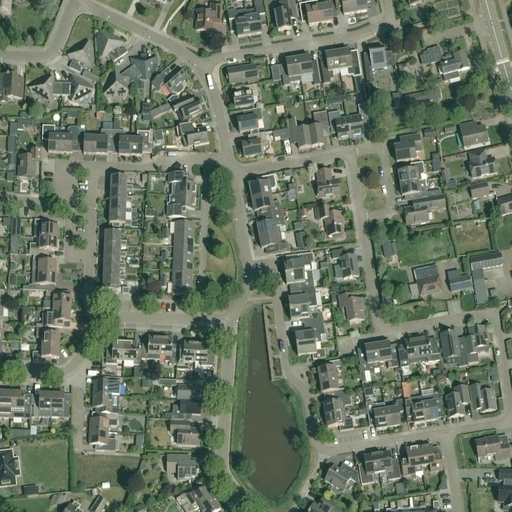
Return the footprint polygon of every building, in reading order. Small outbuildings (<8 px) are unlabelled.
[(0,0),(0,16),(10,17),(10,0),(0,0)] [(336,9),(335,5),(334,0),(328,0),(329,6),(318,8),(320,25),(332,23),(330,10),(336,9)] [(355,14),(352,0),(334,0),(335,5),(341,4),(343,16),(355,14)] [(352,0),(355,14),(367,12),(365,0),(352,0)] [(280,3),(280,5),(277,5),(274,9),(275,13),(278,32),(291,30),(289,16),(296,15),(293,1),(280,3)] [(254,3),(255,10),(246,12),(246,11),(245,11),(249,36),(261,34),(259,19),(264,18),(262,2),(254,3)] [(320,25),(318,8),(317,8),(317,2),(299,5),(301,15),(306,14),(308,27),(320,25)] [(221,16),(221,6),(211,5),(211,12),(198,12),(197,32),(213,33),(213,16),(221,16)] [(249,36),(245,11),(236,13),(236,11),(227,13),(229,25),(235,24),(238,38),(249,36)] [(109,58),(113,63),(123,56),(127,53),(124,48),(120,51),(119,38),(107,32),(96,39),(97,53),(109,58)] [(83,69),(94,61),(93,48),(81,42),(70,50),(71,63),(72,63),(69,69),(80,74),(83,69)] [(370,66),(364,67),(366,83),(373,82),(371,72),(386,70),(386,68),(395,67),(393,53),(384,54),(383,48),(368,50),(370,66)] [(426,52),(427,55),(420,58),(422,68),(439,63),(443,77),(445,83),(459,79),(457,73),(468,70),(464,54),(453,57),(442,60),(438,48),(426,52)] [(349,51),(337,53),(340,71),(346,70),(347,77),(352,76),(353,78),(361,77),(359,63),(351,65),(349,51)] [(340,71),(337,53),(325,55),(327,68),(321,69),(324,85),(330,84),(329,80),(333,79),(332,72),(340,71)] [(132,69),(127,72),(134,82),(139,79),(152,78),(158,66),(150,55),(137,56),(131,68),(132,69)] [(309,58),(297,60),(300,78),(312,76),(314,87),(320,86),(317,70),(311,71),(309,58)] [(300,78),(297,60),(285,62),(288,75),(282,76),(284,87),(290,86),(289,83),(301,81),(300,78)] [(247,85),(257,83),(255,67),(227,71),(229,85),(247,82),(247,85)] [(273,83),(281,82),(278,67),(271,68),(273,83)] [(181,85),(187,80),(177,69),(165,80),(161,75),(152,84),(159,92),(164,88),(170,94),(172,93),(176,95),(178,95),(180,94),(182,93),(184,90),(183,88),(181,85)] [(129,85),(134,82),(127,72),(122,75),(108,76),(103,88),(108,96),(110,99),(124,98),(124,96),(129,86),(129,85)] [(22,96),(23,83),(17,83),(17,77),(1,76),(0,92),(7,93),(7,96),(7,99),(22,100),(22,96)] [(61,97),(62,84),(56,84),(44,76),(33,83),(32,96),(33,96),(44,103),(55,97),(61,97)] [(67,84),(62,84),(61,97),(67,97),(78,104),(90,98),(90,96),(91,85),(79,78),(67,84)] [(252,98),(258,97),(258,96),(256,86),(243,88),(244,95),(234,96),(233,97),(235,110),(253,107),(252,98)] [(436,101),(435,96),(435,91),(410,96),(405,97),(407,107),(436,101)] [(170,104),(171,104),(168,106),(169,109),(172,108),(173,110),(178,107),(184,120),(202,112),(197,99),(184,105),(182,99),(170,104)] [(360,118),(347,120),(350,139),(363,136),(361,125),(368,123),(365,106),(358,107),(360,118)] [(248,119),(237,121),(239,134),(258,131),(256,122),(262,121),(260,110),(247,112),(248,119)] [(315,129),(308,130),(311,149),(324,147),(322,135),(329,134),(326,113),(313,115),(315,129)] [(350,139),(347,120),(340,121),(339,113),(328,115),(330,129),(336,128),(338,140),(350,139)] [(463,149),(487,143),(484,128),(473,131),(472,124),(459,127),(463,149)] [(176,129),(173,129),(173,130),(174,133),(177,132),(178,139),(186,138),(188,147),(208,144),(205,130),(192,132),(191,126),(176,129)] [(311,149),(308,130),(296,132),(295,126),(288,127),(289,139),(297,138),(299,151),(311,149)] [(60,155),(60,137),(54,137),(55,128),(43,127),(42,141),(49,141),(48,154),(60,155)] [(95,156),(96,138),(95,138),(96,132),(84,132),(84,131),(84,127),(79,127),(79,128),(78,128),(78,142),(84,143),(83,155),(95,156)] [(78,142),(78,128),(70,128),(67,130),(67,137),(60,137),(60,155),(71,155),(72,142),(78,142)] [(107,144),(113,144),(114,132),(101,131),(101,139),(96,138),(95,156),(107,156),(107,144)] [(130,157),(131,140),(125,139),(125,132),(114,132),(113,144),(119,144),(118,157),(130,157)] [(137,140),(131,140),(130,157),(142,158),(142,145),(149,145),(149,133),(137,133),(137,140)] [(260,150),(268,148),(265,134),(250,137),(252,144),(241,146),(244,159),(261,156),(260,150)] [(414,153),(421,152),(418,136),(405,138),(406,146),(394,148),(396,163),(415,160),(414,153)] [(41,163),(42,151),(30,150),(30,157),(20,157),(19,179),(35,179),(35,162),(41,163)] [(472,180),(496,174),(493,160),(486,161),(484,153),(469,156),(471,165),(469,165),(472,180)] [(424,176),(423,170),(422,164),(410,166),(411,172),(398,174),(400,185),(418,183),(417,177),(424,176)] [(319,199),(339,196),(337,182),(331,182),(329,172),(317,173),(319,184),(317,184),(319,199)] [(177,185),(176,197),(195,198),(196,185),(183,185),(183,176),(169,175),(169,184),(177,185)] [(275,189),(276,188),(276,187),(274,177),(260,179),(259,179),(259,184),(258,186),(249,187),(252,200),(270,197),(269,191),(273,190),(274,190),(275,189)] [(111,178),(111,191),(126,191),(132,192),(133,187),(126,187),(127,179),(111,178)] [(425,181),(418,183),(400,185),(402,197),(415,195),(416,201),(420,200),(428,199),(425,181)] [(472,200),(489,196),(486,183),(469,187),(472,200)] [(126,198),(126,191),(111,191),(110,202),(126,203),(132,203),(132,198),(126,198)] [(500,217),(511,213),(511,196),(496,202),(500,217)] [(194,211),(195,198),(176,197),(175,210),(168,210),(167,219),(181,219),(182,210),(194,211)] [(272,204),(270,197),(252,200),(254,213),(257,212),(258,219),(267,217),(281,214),(279,202),(272,204)] [(412,202),(413,209),(404,210),(406,226),(428,223),(426,212),(445,209),(443,197),(412,202)] [(125,210),(126,203),(110,202),(110,214),(125,214),(131,215),(132,210),(125,210)] [(342,214),(330,215),(329,209),(316,211),(317,221),(325,220),(328,237),(343,235),(341,221),(343,221),(342,214)] [(131,221),(125,221),(125,214),(110,214),(109,224),(124,225),(124,227),(131,227),(131,229),(137,229),(138,223),(131,222),(131,221)] [(282,227),(281,222),(284,222),(282,214),(281,214),(267,217),(258,219),(260,226),(257,227),(257,228),(255,228),(257,236),(259,236),(259,238),(277,235),(276,228),(282,227)] [(47,222),(35,221),(34,233),(40,233),(40,239),(57,240),(58,228),(47,228),(47,222)] [(175,223),(174,235),(193,236),(194,224),(175,223)] [(421,232),(424,243),(450,237),(448,226),(421,232)] [(411,232),(416,247),(424,244),(419,229),(411,232)] [(105,233),(105,241),(120,242),(120,234),(105,233)] [(193,248),(193,236),(174,235),(174,248),(193,248)] [(278,242),(277,235),(259,238),(261,250),(274,248),(276,255),(290,253),(288,245),(286,245),(285,241),(278,242)] [(57,251),(57,240),(40,239),(39,246),(30,245),(30,256),(33,256),(46,257),(46,251),(57,251)] [(126,242),(120,242),(105,241),(104,251),(120,252),(120,247),(126,247),(126,242)] [(192,260),(193,248),(174,248),(173,260),(192,260)] [(120,254),(120,252),(104,251),(104,261),(119,262),(119,258),(126,259),(126,254),(120,254)] [(358,278),(355,257),(346,258),(345,251),(331,253),(332,261),(340,260),(343,280),(358,278)] [(470,260),(472,272),(474,284),(478,307),(482,306),(488,305),(484,282),(483,274),(482,274),(481,270),(502,266),(500,254),(470,260)] [(283,264),(285,275),(303,273),(303,265),(313,264),(312,255),(297,257),(298,262),(283,264)] [(46,263),(46,257),(33,256),(33,274),(56,275),(56,263),(46,263)] [(192,273),(192,260),(173,260),(173,272),(192,273)] [(119,265),(119,262),(104,261),(103,271),(119,272),(119,270),(125,270),(125,265),(119,265)] [(435,266),(414,271),(420,297),(441,292),(435,266)] [(119,277),(119,272),(103,271),(103,281),(118,282),(119,281),(125,281),(125,277),(119,277)] [(191,285),(192,273),(173,272),(172,284),(191,285)] [(314,288),(313,279),(312,272),(303,273),(285,275),(286,286),(301,284),(302,290),(314,288)] [(55,287),(56,275),(33,274),(32,281),(32,292),(44,292),(45,286),(55,287)] [(472,289),(470,284),(469,277),(449,281),(451,294),(472,289)] [(118,289),(118,282),(103,281),(103,291),(118,292),(118,289)] [(191,297),(191,285),(172,284),(172,296),(191,297)] [(316,307),(315,291),(302,293),(303,298),(288,300),(289,311),(316,307)] [(46,292),(46,303),(43,305),(43,310),(71,311),(71,299),(61,299),(61,293),(46,292)] [(354,301),(353,296),(339,298),(340,306),(341,310),(346,309),(349,324),(364,321),(361,308),(363,307),(362,300),(354,301)] [(321,324),(320,315),(317,315),(316,307),(289,311),(291,322),(308,320),(308,325),(321,324)] [(49,329),(59,329),(64,329),(64,323),(70,324),(71,311),(45,310),(45,312),(53,312),(53,318),(43,318),(43,328),(43,329),(49,329)] [(321,343),(320,336),(324,335),(323,326),(309,328),(309,333),(295,335),(296,346),(315,344),(321,343)] [(49,335),(49,329),(43,329),(43,328),(37,328),(36,339),(42,339),(42,347),(59,347),(60,336),(49,335)] [(466,350),(467,356),(478,354),(478,349),(488,348),(485,328),(469,331),(471,342),(465,343),(466,350)] [(466,356),(467,356),(466,350),(465,350),(458,351),(455,333),(440,336),(444,360),(457,358),(459,368),(468,367),(466,356)] [(159,357),(160,338),(148,337),(148,349),(142,348),(141,367),(141,365),(148,365),(148,361),(149,361),(149,357),(159,357)] [(177,366),(178,350),(172,350),(172,338),(160,338),(159,357),(165,357),(165,363),(169,363),(169,366),(177,366)] [(427,338),(416,340),(419,359),(429,357),(430,363),(439,362),(437,348),(429,349),(427,338)] [(409,360),(419,359),(416,340),(404,341),(405,345),(397,346),(398,354),(400,368),(410,367),(409,360)] [(124,362),(124,342),(113,342),(112,353),(106,353),(106,365),(117,366),(117,362),(124,362)] [(136,343),(124,342),(124,362),(134,362),(133,366),(141,367),(142,348),(142,355),(136,354),(136,343)] [(195,363),(196,343),(184,343),(183,354),(177,354),(178,350),(177,366),(177,371),(189,372),(189,362),(195,363)] [(207,344),(196,343),(195,363),(205,363),(205,367),(212,368),(213,355),(207,355),(207,344)] [(316,351),(315,344),(321,343),(315,344),(296,346),(297,357),(312,355),(313,361),(325,359),(324,350),(316,351)] [(388,344),(376,346),(379,364),(387,363),(388,370),(398,368),(396,356),(390,357),(388,344)] [(379,364),(376,346),(365,348),(365,350),(357,351),(358,359),(359,362),(361,374),(369,373),(374,372),(373,365),(379,364)] [(59,360),(59,347),(42,347),(41,354),(33,354),(32,365),(48,365),(48,359),(59,360)] [(318,371),(320,383),(336,380),(334,369),(341,367),(340,362),(329,363),(329,369),(318,371)] [(120,385),(120,379),(106,379),(106,384),(94,383),(93,396),(111,397),(119,397),(120,385)] [(338,391),(336,380),(320,383),(322,394),(333,393),(334,398),(346,396),(345,390),(338,391)] [(426,423),(421,398),(414,399),(410,400),(408,385),(403,386),(405,401),(404,401),(407,424),(413,423),(414,425),(426,423)] [(177,401),(180,401),(201,402),(201,388),(178,387),(177,401)] [(481,414),(496,412),(493,392),(478,394),(477,387),(470,388),(472,402),(479,401),(481,414)] [(462,403),(469,401),(467,388),(454,390),(455,397),(446,398),(449,419),(464,417),(462,403)] [(0,419),(11,420),(12,394),(0,393),(0,419)] [(31,420),(31,406),(24,406),(25,394),(12,394),(11,420),(19,420),(31,420)] [(51,419),(52,395),(40,395),(39,407),(33,406),(33,418),(39,419),(51,419)] [(64,396),(52,395),(51,419),(63,419),(69,420),(69,408),(63,407),(64,396)] [(439,395),(433,396),(421,398),(426,423),(437,421),(435,408),(441,407),(439,395)] [(117,415),(118,416),(119,404),(119,397),(111,397),(93,396),(93,409),(106,410),(106,415),(117,415)] [(348,407),(346,396),(334,398),(335,403),(323,405),(325,417),(342,414),(341,408),(348,407)] [(200,416),(201,402),(180,401),(180,415),(171,415),(169,415),(169,420),(171,420),(171,421),(183,422),(183,416),(200,416)] [(392,410),(385,411),(388,429),(400,427),(398,414),(404,413),(402,401),(396,402),(396,405),(391,405),(392,410)] [(388,429),(385,411),(378,412),(376,405),(373,406),(372,403),(366,404),(369,428),(375,427),(376,431),(388,429)] [(343,421),(342,414),(325,417),(327,429),(339,427),(340,433),(354,430),(352,419),(343,421)] [(117,428),(117,422),(117,415),(106,415),(105,415),(105,421),(90,420),(90,433),(108,434),(108,427),(117,428)] [(199,447),(199,431),(184,430),(185,424),(171,423),(170,434),(178,434),(178,446),(199,447)] [(108,440),(108,434),(90,433),(89,446),(104,447),(103,453),(115,453),(116,441),(108,440)] [(495,461),(510,459),(508,446),(499,448),(497,438),(487,440),(487,441),(475,443),(478,459),(495,456),(495,461)] [(431,447),(418,449),(422,467),(429,466),(430,473),(442,471),(440,457),(433,458),(431,447)] [(422,467),(418,449),(406,451),(408,463),(401,464),(403,478),(415,476),(415,474),(422,473),(422,467)] [(0,487),(15,485),(14,476),(19,476),(18,470),(17,461),(12,461),(11,453),(0,454),(0,487)] [(389,454),(376,456),(379,475),(387,473),(388,482),(400,480),(398,464),(391,465),(389,454)] [(379,475),(376,456),(363,458),(365,469),(359,471),(361,486),(373,484),(372,476),(379,475)] [(186,457),(167,457),(167,473),(178,474),(178,482),(190,482),(190,478),(197,478),(197,474),(198,474),(198,464),(185,464),(186,457)] [(360,486),(358,473),(353,471),(343,465),(339,471),(333,467),(325,482),(343,493),(350,481),(360,486)] [(511,511),(511,470),(498,471),(498,482),(505,482),(505,489),(498,489),(498,504),(504,504),(504,511),(511,511)] [(38,495),(37,488),(24,489),(25,497),(38,496),(38,495)] [(193,489),(183,495),(178,499),(184,509),(186,511),(194,511),(199,509),(214,499),(207,488),(197,495),(193,489)] [(80,504),(89,506),(91,498),(83,495),(80,504)] [(64,505),(66,506),(70,499),(65,496),(64,497),(61,496),(54,496),(51,502),(62,508),(64,505)] [(99,498),(90,511),(103,511),(108,504),(107,503),(99,498)] [(318,507),(314,504),(309,511),(346,511),(347,511),(323,498),(318,507)] [(217,511),(221,510),(214,499),(199,509),(200,511),(217,511)] [(71,508),(70,507),(66,511),(78,511),(77,511),(80,507),(74,503),(71,508)]
